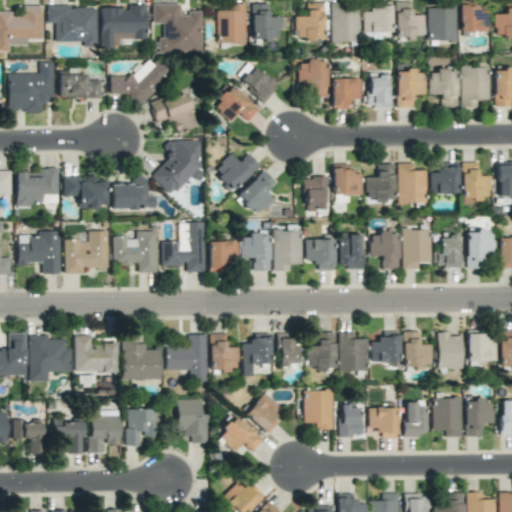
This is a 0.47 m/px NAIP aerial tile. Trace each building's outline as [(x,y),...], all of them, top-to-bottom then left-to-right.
[(511,0),(503,0),(503,14),(492,14),(491,36),(511,36),(511,0)] [(408,1),(391,1),(392,38),(421,37),(420,15),(409,15),(408,1)] [(304,2),(304,16),(293,16),(292,39),(320,39),(321,3),(304,2)] [(150,4),(150,23),(160,23),(160,37),(156,37),(156,54),(199,53),(198,12),(177,13),(177,3),(150,4)] [(214,10),(214,44),(243,43),(242,3),(224,4),(224,10),(214,10)] [(278,17),(266,17),(266,4),(249,3),(249,40),(277,40),(278,17)] [(327,42),(356,42),(357,3),(328,3),(327,42)] [(485,10),(475,10),(475,4),(457,4),(457,33),(486,32),(485,10)] [(97,8),(97,48),(116,48),(116,40),(144,39),(143,5),(126,5),(126,8),(97,8)] [(389,35),(388,5),(368,5),(368,12),(360,12),(360,36),(389,35)] [(454,40),(453,5),(424,6),(424,41),(454,40)] [(0,11),(0,50),(6,51),(6,45),(24,45),(24,39),(39,39),(39,6),(21,6),(21,16),(10,16),(10,11),(0,11)] [(44,7),(44,23),(52,23),(52,42),(79,41),(80,46),(95,46),(94,6),(44,7)] [(323,61),(295,60),(295,87),(306,87),(306,97),(323,97),(323,61)] [(4,73),(4,112),(39,111),(38,100),(51,100),(50,61),(36,61),(36,73),(4,73)] [(260,101),(274,86),(247,61),(233,76),(260,101)] [(106,75),(106,95),(136,95),(136,98),(160,98),(160,64),(135,64),(135,75),(106,75)] [(458,106),(475,106),(475,100),(487,99),(486,66),(457,67),(458,106)] [(426,94),(437,94),(438,107),(455,107),(454,69),(425,70),(426,94)] [(491,106),(509,106),(509,93),(511,92),(511,69),(491,69),(491,106)] [(393,70),(393,107),(410,108),(410,94),(421,94),(421,71),(393,70)] [(97,98),(97,80),(84,80),(84,74),(56,74),(56,98),(97,98)] [(386,74),(364,74),(365,108),(387,107),(386,74)] [(357,78),(328,78),(328,109),(345,109),(345,99),(357,99),(357,78)] [(256,108),(228,85),(210,106),(227,120),(234,113),(245,122),(256,108)] [(195,126),(182,91),(146,104),(153,123),(167,118),(174,134),(195,126)] [(197,140),(166,140),(162,144),(162,161),(148,176),(163,191),(174,191),(197,167),(197,140)] [(236,162),(228,154),(210,170),(230,191),(257,166),(245,153),(236,162)] [(494,165),(495,197),(511,196),(511,160),(506,161),(506,165),(494,165)] [(426,171),(427,194),(456,193),(455,162),(439,162),(439,170),(426,171)] [(458,200),(487,200),(487,176),(475,176),(475,162),(459,162),(458,200)] [(363,177),(363,204),(391,203),(391,163),(373,164),(373,177),(363,177)] [(411,163),(394,163),(394,203),(423,202),(423,170),(411,170),(411,163)] [(359,194),(358,173),(348,174),(348,164),(329,165),(330,195),(359,194)] [(8,168),(0,168),(0,194),(8,195),(8,168)] [(54,204),(54,168),(36,168),(36,172),(12,172),(13,205),(54,204)] [(234,195),(253,216),(271,200),(263,191),(273,183),(262,170),(234,195)] [(60,177),(60,196),(75,196),(76,209),(95,208),(95,205),(104,205),(104,182),(94,182),(94,175),(81,175),(81,176),(60,177)] [(108,209),(153,209),(152,195),(144,196),(144,175),(130,175),(130,184),(107,184),(108,209)] [(323,177),(301,177),(302,210),(323,210),(323,177)] [(202,222),(185,222),(185,233),(176,233),(176,241),(158,241),(158,267),(181,267),(181,272),(202,272),(202,222)] [(415,269),(415,262),(428,262),(427,229),(398,230),(399,269),(415,269)] [(269,231),(270,271),(287,271),(287,264),(299,264),(298,230),(269,231)] [(14,264),(38,264),(39,274),(56,274),(56,231),(35,231),(35,235),(14,235),(14,264)] [(104,231),(84,231),(84,240),(60,241),(61,274),(80,274),(80,268),(105,267),(104,231)] [(153,231),(132,231),(133,237),(109,237),(109,265),(134,264),(134,273),(153,272),(153,231)] [(462,268),(483,269),(483,259),(490,260),(491,234),(483,234),(483,231),(463,231),(462,268)] [(395,270),(394,233),(366,233),(367,256),(378,256),(379,270),(395,270)] [(267,270),(266,234),(238,234),(238,258),(250,258),(250,271),(267,270)] [(359,268),(358,234),(337,234),(337,268),(359,268)] [(456,267),(456,235),(436,235),(436,252),(432,252),(432,267),(456,267)] [(511,268),(511,237),(496,237),(495,268),(511,268)] [(331,270),(331,239),(301,240),(302,262),(314,261),(314,270),(331,270)] [(235,241),(206,241),(205,272),(227,272),(227,258),(234,259),(235,241)] [(511,329),(496,330),(496,367),(511,366),(511,329)] [(368,339),(368,362),(396,362),(396,332),(380,331),(380,340),(368,339)] [(416,331),(399,332),(400,367),(428,367),(428,344),(416,345),(416,331)] [(304,346),(304,371),(322,371),(322,367),(333,367),(332,332),(315,332),(315,346),(304,346)] [(336,332),(335,370),(363,371),(364,339),(352,339),(352,333),(336,332)] [(459,368),(459,336),(447,336),(447,332),(434,332),(434,369),(459,368)] [(22,333),(5,333),(5,348),(0,348),(0,376),(23,376),(22,333)] [(223,333),(206,334),(206,371),(227,370),(227,367),(236,366),(235,347),(224,347),(223,333)] [(239,344),(239,376),(248,376),(248,364),(268,363),(267,333),(249,333),(249,344),(239,344)] [(464,334),(464,362),(493,361),(492,333),(464,334)] [(186,370),(186,381),(204,380),(203,334),(183,335),(184,347),(162,348),(162,370),(186,370)] [(276,366),(296,366),(295,334),(275,335),(276,366)] [(26,382),(46,381),(46,372),(69,372),(68,348),(63,348),(63,339),(45,339),(45,335),(25,335),(26,382)] [(88,335),(71,336),(72,372),(114,371),(113,344),(88,344),(88,335)] [(158,350),(143,350),(143,343),(135,343),(135,336),(119,335),(119,379),(158,380),(158,350)] [(329,390),(300,390),(300,423),(313,423),(313,429),(330,429),(329,390)] [(265,433),(276,420),(269,414),(276,406),(260,392),(242,414),(265,433)] [(459,437),(458,397),(429,397),(430,430),(441,430),(442,437),(459,437)] [(173,399),(174,433),(188,433),(188,443),(204,442),(204,414),(198,414),(198,399),(173,399)] [(490,424),(491,403),(482,402),(482,400),(462,399),(461,436),(479,437),(479,423),(490,424)] [(511,435),(511,399),(497,400),(498,436),(511,435)] [(422,402),(402,401),(401,436),(421,437),(422,402)] [(336,436),(358,436),(358,406),(336,406),(336,436)] [(364,437),(394,437),(394,408),(365,407),(364,437)] [(122,445),(136,446),(137,435),(153,436),(154,409),(123,408),(122,445)] [(239,443),(249,451),(259,438),(232,415),(215,436),(232,451),(239,443)] [(40,420),(10,419),(9,439),(27,440),(27,453),(39,453),(40,420)] [(64,454),(80,453),(79,420),(49,421),(50,438),(63,437),(64,454)] [(241,489),(234,482),(219,496),(233,511),(243,511),(260,496),(248,482),(241,489)] [(462,511),(491,511),(491,499),(479,499),(479,492),(462,492),(462,511)] [(511,511),(511,492),(495,493),(495,511),(511,511)] [(363,511),(363,503),(352,503),(352,493),(333,494),(333,511),(363,511)] [(395,511),(395,493),(377,493),(378,500),(366,501),(366,511),(395,511)] [(402,494),(402,511),(423,511),(423,493),(402,494)] [(459,511),(459,493),(443,493),(443,506),(430,506),(430,511),(459,511)] [(277,511),(266,500),(253,511),(277,511)]
